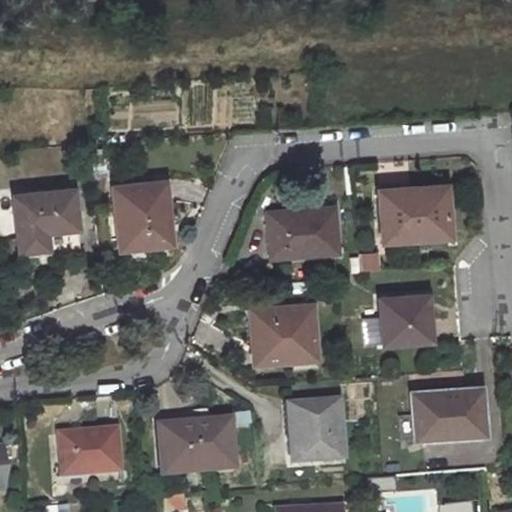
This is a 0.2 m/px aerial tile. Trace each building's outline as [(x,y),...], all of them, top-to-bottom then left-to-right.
[(439,179),(372,186),(377,235),(445,228),(439,179)] [(173,181),(111,187),(117,250),(160,245),(157,219),(177,217),(173,181)] [(71,190),(11,196),(17,253),(45,250),(43,233),(75,229),(71,190)] [(326,202),(261,208),(264,254),(331,247),(326,202)] [(423,288),(374,293),(379,336),(427,332),(423,288)] [(306,299),(249,304),(252,337),(246,338),(248,359),(311,353),(306,299)] [(478,379),(408,384),(412,431),(480,425),(478,379)] [(336,396),(290,400),(293,435),(286,436),(288,457),(341,453),(336,396)] [(226,417),(157,424),(161,467),(230,460),(226,417)] [(113,424),(57,429),(61,472),(118,467),(113,424)] [(338,511),(338,499),(274,505),(274,511),(338,511)]
